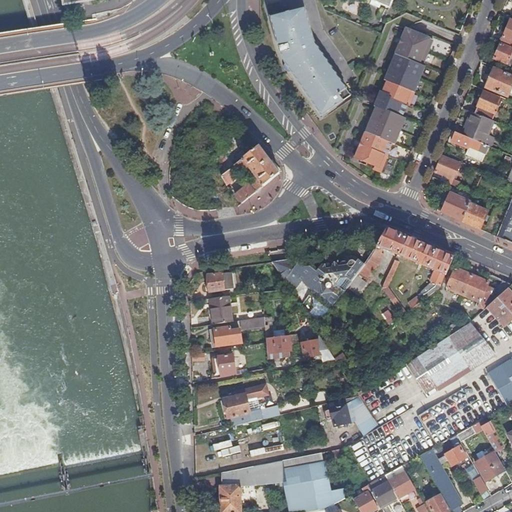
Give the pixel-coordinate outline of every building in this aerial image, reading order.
[(368,0),(390,9),(393,0),(368,0)] [(271,16),(271,18),(280,50),(284,60),(286,63),(287,66),(307,95),(321,115),(350,96),(349,95),(349,93),(330,64),(326,59),(316,44),(314,40),(312,31),(306,8),(300,9),(271,16)] [(511,21),(510,21),(503,39),(511,42),(511,21)] [(398,57),(423,66),(433,40),(406,29),(402,41),(409,44),(407,47),(400,44),(396,56),(398,57)] [(511,49),(500,45),(494,60),(508,65),(510,60),(511,60),(511,49)] [(385,81),(388,82),(392,71),(400,74),(401,70),(394,67),(398,57),(396,56),(385,81)] [(423,66),(398,57),(394,67),(401,70),(400,74),(392,71),(388,82),(415,93),(425,67),(423,66)] [(511,87),(511,76),(494,69),(486,88),(508,97),(511,87)] [(415,93),(388,82),(383,93),(390,96),(388,99),(407,105),(409,106),(413,99),(415,93)] [(484,93),(475,114),(493,122),(501,100),(484,93)] [(407,105),(388,99),(379,96),(374,107),(375,108),(378,109),(402,117),(407,105)] [(375,108),(365,132),(368,133),(378,109),(375,108)] [(402,117),(378,109),(368,133),(393,144),(395,145),(406,119),(402,117)] [(488,147),(490,148),(495,139),(488,136),(494,122),(493,122),(475,114),(471,113),(466,123),(468,125),(463,137),(480,144),(488,147)] [(393,144),(368,133),(365,132),(361,143),(368,146),(367,150),(359,147),(355,158),(382,170),(393,144)] [(452,132),(448,142),(451,143),(451,142),(469,150),(469,148),(477,151),(478,149),(480,144),(463,137),(452,132)] [(478,149),(486,152),(488,147),(480,144),(478,149)] [(257,177),(264,186),(280,174),(267,157),(259,147),(243,159),(250,169),(257,177)] [(466,156),(471,158),(481,162),(486,152),(478,149),(477,151),(469,148),(469,150),(466,156)] [(441,157),(435,173),(444,177),(444,179),(448,182),(449,179),(453,181),(459,165),(441,157)] [(250,169),(243,159),(222,177),(227,186),(236,178),(236,176),(245,169),(247,171),(250,169)] [(264,186),(257,177),(254,180),(256,182),(251,186),(250,185),(234,198),(239,207),(264,186)] [(450,195),(442,213),(449,217),(462,222),(469,205),(470,204),(465,201),(459,199),(450,195)] [(511,199),(508,210),(496,238),(511,244),(511,199)] [(469,205),(462,222),(473,227),(479,230),(487,213),(469,205)] [(508,210),(496,205),(484,232),(496,238),(508,210)] [(397,255),(401,257),(436,272),(446,276),(453,259),(422,245),(387,230),(387,231),(377,247),(381,248),(397,255)] [(381,248),(377,247),(370,259),(365,265),(359,273),(367,279),(377,267),(383,256),(380,254),(381,248)] [(357,276),(359,273),(365,265),(359,260),(356,263),(353,261),(342,263),(339,266),(335,263),(331,268),(327,269),(326,264),(322,265),(319,270),(314,266),(306,267),(300,263),(299,258),(273,263),(282,277),(288,276),(293,282),(295,280),(298,278),(304,288),(310,282),(317,287),(315,290),(322,296),(320,298),(332,308),(342,296),(346,291),(340,286),(346,279),(352,283),(357,276)] [(402,317),(406,314),(388,289),(399,263),(395,261),(382,289),(402,317)] [(492,295),(494,291),(487,287),(488,283),(455,269),(448,286),(450,286),(448,290),(480,304),(479,308),(483,310),(489,295),(492,295)] [(446,276),(436,272),(431,282),(442,286),(446,276)] [(231,273),(207,277),(210,293),(233,290),(231,273)] [(365,283),(357,276),(352,283),(346,291),(342,296),(354,305),(359,299),(355,296),(365,283)] [(426,299),(442,286),(431,282),(420,292),(426,299)] [(500,297),(511,285),(504,282),(494,291),(500,297)] [(504,327),(511,320),(511,285),(500,297),(487,308),(504,327)] [(227,296),(209,298),(213,324),(230,322),(227,296)] [(408,303),(413,310),(422,303),(417,296),(408,303)] [(390,309),(383,314),(389,324),(396,320),(390,309)] [(291,349),(290,336),(285,337),(284,331),(274,332),(274,338),(269,339),(268,326),(272,325),(271,316),(266,317),(266,326),(267,343),(268,354),(275,353),(276,359),(291,356),(290,352),(292,352),(291,349)] [(242,330),(266,326),(266,317),(241,321),(242,330)] [(454,334),(464,328),(460,322),(450,328),(454,334)] [(488,362),(497,356),(470,324),(464,328),(454,334),(407,366),(425,393),(436,386),(439,391),(488,362)] [(215,331),(211,331),(213,348),(242,344),(240,332),(230,333),(229,328),(215,330),(215,331)] [(297,335),(290,336),(291,349),(299,348),(297,335)] [(335,360),(321,338),(319,341),(303,344),(306,359),(322,356),(323,362),(335,360)] [(204,353),(192,355),(192,361),(205,359),(204,353)] [(214,376),(215,379),(223,377),(223,374),(237,372),(236,369),(234,355),(219,358),(214,359),(216,373),(215,375),(214,376)] [(508,407),(511,404),(511,365),(510,362),(510,361),(489,374),(508,407)] [(234,427),(280,416),(278,406),(265,409),(264,405),(259,406),(257,399),(264,397),(267,393),(266,388),(262,386),(245,391),(246,395),(234,398),(225,400),(229,419),(232,418),(234,427)] [(351,423),(345,400),(329,404),(331,410),(326,411),(325,413),(327,419),(328,420),(333,419),(335,427),(351,423)] [(211,430),(223,427),(222,420),(210,422),(211,430)] [(505,447),(489,420),(480,425),(495,452),(505,447)] [(278,421),(263,425),(264,431),(280,427),(278,421)] [(476,434),(472,427),(458,435),(461,442),(476,434)] [(256,441),(275,439),(274,433),(255,435),(256,441)] [(461,442),(458,435),(451,439),(456,449),(445,455),(452,467),(467,459),(465,455),(467,453),(461,442)] [(216,451),(238,447),(237,440),(214,445),(216,451)] [(248,453),(263,449),(261,443),(246,447),(248,453)] [(242,447),(225,451),(227,457),(244,453),(242,447)] [(343,457),(343,449),(332,451),(334,458),(343,457)] [(420,457),(451,511),(463,504),(432,450),(420,457)] [(499,460),(496,453),(476,464),(486,482),(505,471),(499,460)] [(223,487),(240,486),(288,483),(287,472),(322,465),(320,454),(223,473),(223,487)] [(403,466),(407,474),(412,471),(408,464),(403,466)] [(288,483),(291,511),(311,511),(327,510),(327,509),(334,504),(345,499),(345,489),(328,492),(322,465),(287,472),(288,483)] [(385,477),(398,499),(416,489),(407,474),(403,466),(393,472),(396,478),(394,480),(390,474),(385,477)] [(481,494),(488,490),(481,478),(474,482),(481,494)] [(387,483),(372,492),(381,507),(396,499),(387,483)] [(240,511),(240,486),(223,487),(221,487),(222,511),(240,511)] [(369,493),(354,501),(358,506),(360,511),(372,511),(378,509),(374,501),(376,500),(368,486),(365,488),(369,493)] [(449,511),(440,496),(427,503),(431,511),(449,511)]
